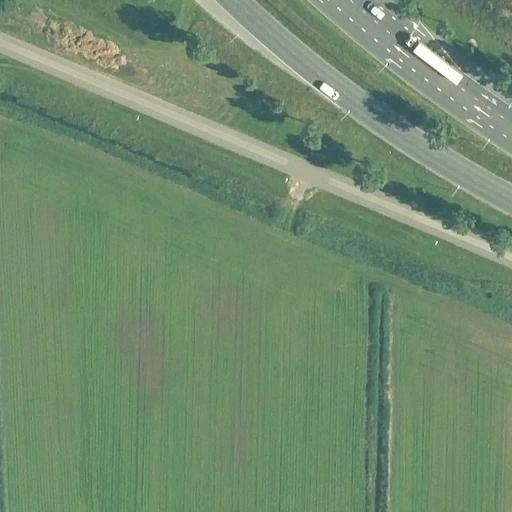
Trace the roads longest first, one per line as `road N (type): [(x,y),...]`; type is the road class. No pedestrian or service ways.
road 1 (residential): [(0,42),(511,258)]
road 2 (primary): [(235,0),(358,106),(511,201)]
road 3 (primary): [(511,124),(416,59),(352,0)]
